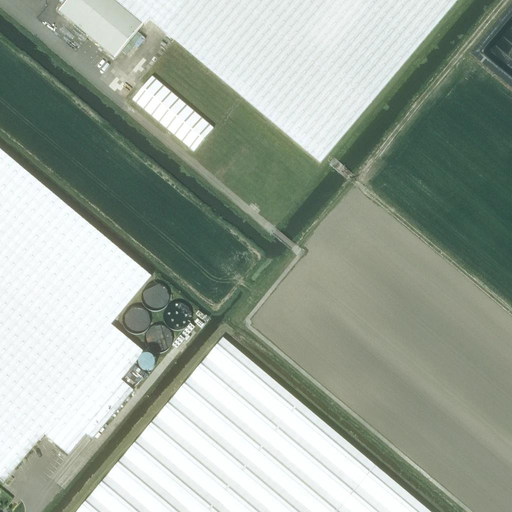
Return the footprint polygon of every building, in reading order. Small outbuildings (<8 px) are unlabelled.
[(114,59),(143,25),(113,0),(68,0),(58,12),(114,59)] [(113,0),(143,25),(144,25),(149,19),(320,163),(457,0),(113,0)] [(132,101),(194,153),(214,129),(152,77),(132,101)] [(0,150),(0,480),(4,484),(15,471),(44,436),(53,443),(68,456),(86,436),(91,440),(92,441),(133,392),(137,386),(126,377),(130,371),(142,381),(143,382),(148,376),(135,365),(144,353),(111,326),(151,278),(18,166),(0,150)] [(163,307),(167,288),(147,283),(142,302),(163,307)] [(178,299),(161,315),(178,333),(195,317),(178,299)] [(162,353),(175,337),(157,323),(144,339),(162,353)] [(429,511),(223,339),(140,437),(77,511),(429,511)] [(137,386),(142,381),(130,371),(126,377),(137,386)]
